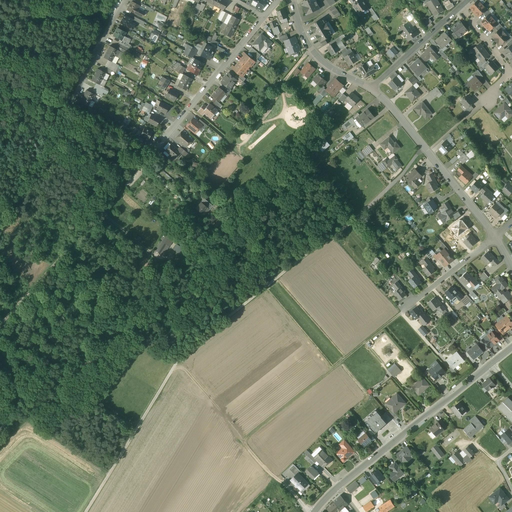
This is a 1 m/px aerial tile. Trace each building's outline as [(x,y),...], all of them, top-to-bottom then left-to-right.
[(221,0),(220,0),(217,0),(214,5),(220,8),(220,9),(223,10),(227,3),(221,0)] [(262,10),(267,1),(264,0),(251,0),(249,3),(250,4),(262,10)] [(319,9),(316,1),(311,3),(309,0),(308,0),(306,1),(305,0),(301,2),(307,15),(319,9)] [(429,8),(434,16),(443,11),(436,0),(431,0),(429,2),(428,3),(430,7),(429,8)] [(470,8),(474,12),(482,5),(479,1),(478,0),(475,3),(470,8)] [(368,8),(363,1),(354,7),(359,14),(364,11),(364,12),(365,11),(364,11),(368,8)] [(127,10),(140,17),(142,12),(143,12),(138,10),(140,7),(140,6),(137,5),(131,2),(127,10)] [(144,9),(148,11),(149,8),(142,4),(139,2),(138,2),(137,5),(140,6),(140,7),(144,9)] [(197,12),(198,9),(200,5),(197,4),(196,6),(194,5),(192,10),(197,12)] [(486,9),(482,5),(474,12),(478,17),(483,12),(486,9)] [(329,10),(335,18),(340,15),(334,6),(329,10)] [(280,21),(282,24),(287,21),(286,18),(287,18),(284,10),(276,12),(279,21),(280,21)] [(225,20),(224,23),(228,25),(230,20),(232,16),(228,14),(225,20)] [(120,23),(129,28),(131,23),(133,20),(129,18),(124,15),(120,23)] [(136,22),(143,26),(145,22),(130,15),(129,18),(133,20),(136,22)] [(481,22),(485,27),(493,19),(490,15),(489,15),(487,17),(481,22)] [(230,20),(228,25),(234,29),(236,25),(236,26),(239,20),(232,16),(230,20)] [(409,22),(412,27),(418,23),(415,18),(413,19),(409,22)] [(320,41),(320,42),(325,39),(332,35),(329,30),(330,30),(326,23),(325,24),(323,19),(311,26),(320,41)] [(497,23),(493,19),(485,27),(489,31),(494,27),(497,24),(497,23)] [(461,21),(456,25),(463,34),(467,30),(463,24),(461,21)] [(328,22),(326,23),(330,30),(329,30),(332,35),(335,33),(328,22)] [(406,38),(408,41),(417,34),(412,27),(409,22),(399,29),(402,33),(403,32),(407,37),(406,38)] [(234,29),(228,25),(225,30),(224,30),(222,34),(230,38),(233,32),(234,29)] [(458,37),(463,34),(456,25),(451,29),(454,32),(458,37)] [(272,29),(274,35),(280,33),(278,27),(276,27),(272,29)] [(120,40),(125,43),(127,38),(124,36),(126,33),(117,28),(113,36),(120,40)] [(494,40),(495,42),(504,33),(501,29),(500,29),(498,31),(492,36),(495,40),(494,40)] [(435,41),(442,49),(451,40),(444,33),(435,41)] [(508,38),(504,33),(495,42),(496,43),(497,42),(500,45),(505,41),(509,38),(508,38)] [(252,45),(259,51),(264,45),(265,45),(268,48),(272,43),(261,34),(252,45)] [(279,37),(281,43),(285,42),(285,41),(289,40),(286,34),(279,37)] [(328,43),(330,46),(335,43),(336,44),(341,41),(338,37),(328,43)] [(297,53),(296,52),(300,51),(295,38),(289,40),(285,41),(285,42),(287,48),(289,52),(290,54),(293,53),(293,55),(297,53)] [(341,41),(336,44),(339,50),(345,47),(341,41)] [(127,52),(129,48),(119,43),(117,47),(127,52)] [(327,47),(331,55),(339,50),(336,44),(335,43),(330,46),(327,47)] [(225,50),(217,46),(212,44),(211,46),(215,49),(223,53),(225,50)] [(480,61),(483,58),(488,55),(480,44),(472,50),(480,61)] [(186,48),(185,51),(193,55),(195,56),(196,53),(198,50),(195,49),(193,48),(188,45),(186,48)] [(211,46),(207,45),(205,51),(212,55),(215,49),(211,46)] [(264,45),(259,51),(263,54),(268,48),(264,45)] [(386,53),(391,58),(400,50),(395,45),(386,53)] [(106,52),(114,56),(117,50),(115,49),(109,46),(106,52)] [(196,46),(195,49),(198,50),(196,53),(198,54),(200,50),(204,52),(205,51),(201,49),(196,46)] [(431,56),(435,61),(439,58),(435,53),(429,46),(427,49),(427,50),(422,54),(427,60),(430,57),(431,56)] [(248,52),(254,57),(257,52),(252,48),(248,52)] [(342,54),(344,58),(352,52),(350,49),(347,50),(342,54)] [(124,54),(117,50),(114,56),(118,58),(121,60),(124,54)] [(438,52),(446,60),(448,58),(441,50),(438,52)] [(205,51),(204,52),(202,56),(209,60),(212,55),(205,51)] [(108,61),(111,62),(114,56),(106,52),(103,58),(108,61)] [(344,58),(349,66),(357,61),(354,56),(355,56),(354,56),(352,52),(344,58)] [(245,54),(239,62),(249,70),(255,63),(255,62),(252,60),(245,54)] [(481,67),(483,65),(486,62),(484,60),(483,58),(480,61),(476,64),(480,68),(481,67)] [(416,73),(418,76),(427,68),(419,59),(410,67),(416,73)] [(195,60),(192,65),(200,69),(203,64),(195,60)] [(105,67),(111,71),(115,72),(118,66),(115,64),(111,62),(108,61),(105,67)] [(485,67),(491,74),(498,68),(492,61),(490,63),(485,67)] [(243,77),(249,70),(239,62),(233,69),(240,75),(243,77)] [(304,75),(307,78),(315,69),(308,63),(300,72),(304,75)] [(358,68),(365,78),(377,71),(373,65),(370,68),(369,66),(368,66),(366,63),(362,65),(358,68)] [(197,75),(200,69),(192,65),(189,71),(197,75)] [(97,69),(94,75),(102,79),(105,73),(97,69)] [(475,77),(478,81),(483,77),(477,70),(472,74),(475,77)] [(389,77),(392,81),(396,78),(398,76),(395,72),(389,77)] [(228,73),(224,78),(233,85),(237,81),(234,78),(228,73)] [(416,73),(413,76),(416,79),(418,81),(421,79),(418,76),(416,73)] [(99,85),(102,79),(94,75),(91,81),(96,84),(99,85)] [(184,75),(181,81),(189,85),(192,79),(184,75)] [(321,86),(321,87),(322,86),(326,81),(318,75),(314,80),(318,84),(321,86)] [(241,84),(243,82),(238,78),(236,76),(234,78),(237,81),(241,84)] [(468,83),(474,90),(476,88),(477,89),(479,86),(481,84),(478,81),(475,77),(468,83)] [(230,89),(233,85),(224,78),(221,82),(226,87),(230,90),(230,89)] [(389,83),(395,91),(402,85),(396,78),(392,81),(389,83)] [(483,78),(480,80),(484,84),(483,85),(486,89),(490,86),(486,81),(484,83),(483,82),(485,80),(483,78)] [(329,93),(333,97),(338,91),(342,87),(342,86),(335,80),(326,91),(327,92),(329,93)] [(186,90),(189,85),(181,81),(178,87),(186,90)] [(95,85),(94,88),(103,93),(105,94),(107,91),(102,89),(95,85)] [(317,92),(319,94),(324,89),(325,88),(322,86),(321,87),(321,86),(317,92)] [(405,93),(412,102),(420,95),(412,87),(405,93)] [(216,99),(219,102),(219,101),(224,95),(225,94),(223,92),(218,88),(212,96),(214,97),(216,99)] [(429,94),(433,99),(440,93),(436,88),(429,94)] [(170,99),(174,101),(178,94),(169,89),(165,96),(171,99),(170,99)] [(323,97),(325,94),(327,92),(326,91),(324,89),(319,94),(323,97)] [(86,90),(83,96),(91,100),(94,94),(86,90)] [(348,102),(353,106),(359,99),(352,93),(347,98),(345,100),(348,103),(348,102)] [(319,94),(316,98),(311,103),(315,106),(323,97),(319,94)] [(339,99),(343,103),(345,100),(347,98),(343,94),(339,99)] [(467,109),(471,105),(474,102),(468,95),(464,99),(462,99),(461,100),(461,102),(467,109)] [(88,106),(91,100),(83,96),(80,102),(88,106)] [(143,107),(150,111),(153,106),(145,102),(143,107)] [(169,107),(160,102),(156,109),(162,112),(161,112),(165,114),(169,107)] [(348,102),(348,103),(344,107),(349,111),(353,106),(348,102)] [(420,113),(425,119),(429,116),(428,115),(431,113),(422,103),(414,110),(418,115),(420,113)] [(494,113),(500,119),(505,115),(508,119),(511,115),(511,112),(510,111),(510,110),(507,106),(504,104),(494,113)] [(217,111),(212,107),(211,108),(209,107),(208,105),(206,107),(203,105),(200,108),(206,112),(204,114),(211,119),(212,117),(212,118),(213,118),(214,117),(214,116),(214,115),(217,111)] [(464,111),(467,115),(473,109),(471,105),(467,109),(464,111)] [(197,112),(202,117),(204,114),(206,112),(200,108),(197,112)] [(357,118),(360,122),(359,123),(362,126),(374,117),(368,110),(360,116),(357,118)] [(151,115),(149,119),(147,122),(153,124),(152,125),(156,127),(160,119),(151,115)] [(186,126),(195,134),(198,130),(201,126),(201,125),(197,122),(193,118),(189,123),(188,123),(187,125),(187,126),(186,126)] [(342,126),(345,131),(353,124),(355,123),(354,121),(354,120),(352,118),(344,124),(342,126)] [(201,128),(203,130),(207,126),(199,120),(197,122),(201,125),(201,126),(202,126),(201,128)] [(144,139),(148,141),(152,132),(144,128),(142,132),(140,136),(144,138),(144,139)] [(182,144),(185,147),(191,140),(182,132),(176,138),(182,144)] [(345,141),(347,143),(354,138),(350,132),(343,138),(345,141)] [(387,146),(393,154),(400,148),(396,143),(394,144),(389,137),(380,144),(384,149),(387,146)] [(330,146),(326,141),(318,148),(323,152),(330,146)] [(441,151),(444,155),(452,148),(446,141),(445,142),(438,148),(440,152),(441,151)] [(171,144),(170,145),(165,150),(165,151),(170,155),(175,159),(175,160),(176,160),(175,159),(180,153),(181,154),(181,153),(177,150),(171,144)] [(185,147),(182,144),(180,147),(187,153),(190,150),(186,147),(186,148),(185,147)] [(362,151),(366,157),(373,151),(369,146),(362,151)] [(180,147),(177,150),(181,153),(183,155),(184,156),(187,153),(180,147)] [(366,157),(362,151),(361,150),(356,154),(361,160),(366,157)] [(466,155),(470,159),(475,154),(472,150),(466,155)] [(167,158),(174,164),(176,161),(175,160),(175,159),(170,155),(167,158)] [(387,168),(392,164),(397,160),(398,159),(395,156),(387,162),(385,160),(382,162),(383,163),(387,168)] [(461,157),(455,162),(460,166),(465,162),(461,157)] [(402,166),(397,160),(392,164),(397,170),(402,166)] [(459,178),(466,184),(472,178),(467,174),(468,173),(461,167),(457,170),(461,173),(461,172),(463,174),(462,175),(459,178)] [(412,185),(415,188),(419,184),(416,181),(421,176),(415,169),(405,179),(412,185)] [(426,185),(430,193),(437,189),(435,184),(436,183),(433,177),(429,179),(429,180),(430,180),(431,182),(426,185)] [(502,190),(509,196),(511,192),(511,188),(510,186),(511,185),(503,178),(500,182),(503,185),(504,184),(506,185),(505,186),(502,190)] [(470,188),(476,193),(479,189),(483,186),(483,185),(480,182),(480,183),(477,181),(470,188)] [(481,197),(488,203),(493,197),(489,193),(490,192),(484,187),(481,191),(482,192),(483,191),(485,192),(484,193),(481,197)] [(204,199),(201,203),(207,208),(210,210),(213,206),(204,199)] [(422,204),(424,208),(425,207),(424,206),(431,201),(429,199),(422,204)] [(425,207),(430,213),(435,210),(435,209),(436,206),(432,200),(431,201),(424,206),(425,207)] [(441,220),(443,223),(444,223),(452,218),(454,217),(452,214),(454,213),(447,202),(443,205),(445,208),(440,211),(442,213),(439,215),(442,219),(441,220)] [(204,212),(207,208),(201,203),(195,209),(203,215),(205,213),(204,212)] [(489,211),(496,218),(498,216),(503,211),(502,211),(495,204),(489,211)] [(452,218),(455,221),(462,216),(458,210),(454,213),(452,214),(454,217),(452,218)] [(498,216),(501,218),(506,213),(503,210),(502,211),(503,211),(498,216)] [(213,227),(217,230),(225,223),(221,219),(213,227)] [(467,228),(463,224),(461,221),(461,220),(457,224),(452,228),(458,236),(467,228)] [(473,238),(470,234),(468,236),(468,237),(468,238),(464,241),(469,248),(476,243),(472,239),(473,238)] [(166,235),(162,242),(169,246),(172,242),(175,244),(177,242),(166,235)] [(163,256),(169,246),(162,242),(156,251),(163,256)] [(444,249),(446,252),(448,250),(443,243),(440,245),(444,250),(444,249)] [(173,249),(183,255),(186,251),(176,245),(173,249)] [(444,250),(440,253),(437,255),(436,256),(439,259),(445,266),(453,260),(446,252),(444,249),(444,250)] [(493,263),(496,266),(499,263),(492,256),(491,257),(487,253),(481,258),(487,265),(491,261),(492,261),(493,262),(493,263)] [(422,270),(428,277),(435,271),(431,267),(432,266),(426,258),(422,261),(425,264),(426,264),(427,265),(426,266),(422,270)] [(408,281),(414,288),(420,283),(417,279),(418,278),(412,270),(408,273),(412,278),(408,281)] [(479,276),(483,281),(488,277),(484,272),(479,276)] [(472,283),(475,286),(478,283),(471,276),(470,277),(466,273),(460,279),(466,285),(469,283),(471,281),(472,282),(472,283)] [(492,288),(495,293),(501,288),(502,290),(508,285),(501,277),(500,278),(495,282),(497,284),(492,288)] [(393,293),(399,300),(405,295),(402,291),(403,290),(397,282),(393,285),(397,290),(393,293)] [(460,301),(463,298),(456,290),(455,291),(451,287),(445,293),(454,302),(458,299),(460,301)] [(505,293),(502,290),(501,288),(495,293),(504,303),(511,297),(507,291),(505,293)] [(463,298),(460,301),(465,307),(471,301),(466,295),(463,298)] [(437,308),(441,313),(445,310),(438,302),(437,303),(434,298),(427,304),(433,311),(437,308)] [(415,320),(418,317),(423,314),(421,311),(420,312),(416,307),(410,312),(415,320)] [(424,313),(423,314),(418,317),(424,325),(426,323),(430,320),(424,313)] [(511,322),(507,316),(501,321),(508,329),(509,329),(511,326),(511,322)] [(508,330),(508,329),(501,321),(495,325),(502,334),(504,334),(508,330)] [(418,330),(424,336),(428,333),(422,326),(418,330)] [(492,332),(487,336),(494,344),(499,341),(492,332)] [(494,344),(487,336),(482,340),(489,348),(494,344)] [(467,352),(474,360),(474,359),(473,359),(478,355),(478,356),(483,352),(476,344),(477,345),(474,348),(473,347),(467,352)] [(464,354),(472,364),(476,361),(474,359),(474,360),(467,352),(464,354)] [(451,367),(453,369),(463,360),(457,353),(446,361),(451,367)] [(387,369),(389,372),(396,366),(394,364),(387,369)] [(432,375),(436,379),(439,377),(442,375),(441,374),(445,372),(438,364),(433,368),(432,368),(428,371),(432,375)] [(400,370),(398,368),(391,374),(393,376),(400,370)] [(429,377),(435,384),(441,379),(439,377),(436,379),(432,375),(429,377)] [(412,388),(418,395),(429,386),(423,378),(412,388)] [(486,389),(488,391),(490,389),(490,390),(492,390),(493,389),(493,387),(495,385),(489,378),(482,384),(486,389),(486,390),(486,389)] [(392,411),(394,413),(399,409),(398,408),(404,403),(396,394),(391,399),(392,401),(387,405),(392,411)] [(411,396),(417,403),(420,401),(414,394),(411,396)] [(498,407),(511,421),(511,402),(507,397),(498,407)] [(455,413),(458,417),(462,414),(463,415),(466,413),(465,412),(466,411),(459,403),(451,409),(454,413),(455,413)] [(363,420),(365,423),(369,419),(373,415),(373,416),(377,413),(375,410),(363,420)] [(388,414),(393,420),(397,417),(394,413),(392,411),(388,414)] [(369,419),(365,423),(369,427),(368,427),(370,428),(375,434),(380,429),(379,429),(381,427),(382,428),(387,423),(382,418),(381,416),(380,416),(377,413),(373,416),(373,415),(369,419)] [(387,414),(382,418),(387,423),(391,419),(387,414)] [(469,422),(470,424),(471,424),(477,432),(483,427),(475,417),(469,422)] [(438,424),(444,430),(447,428),(441,421),(438,424)] [(432,431),(435,435),(438,433),(439,434),(444,430),(438,424),(435,426),(434,425),(430,429),(432,431)] [(463,430),(470,438),(472,436),(477,432),(471,424),(470,424),(463,430)] [(507,443),(508,444),(511,440),(511,432),(509,429),(501,436),(502,438),(507,443)] [(359,439),(365,433),(363,430),(356,436),(359,439)] [(358,440),(364,447),(367,444),(369,442),(371,440),(370,439),(365,433),(359,439),(358,440)] [(341,460),(343,462),(344,462),(346,460),(347,458),(354,452),(344,441),(340,444),(343,448),(337,454),(341,459),(341,460)] [(444,455),(436,445),(431,449),(439,459),(444,455)] [(463,451),(467,456),(469,458),(474,453),(468,446),(463,451)] [(397,455),(404,464),(408,460),(407,459),(412,455),(410,452),(406,448),(397,455)] [(317,461),(323,467),(332,459),(322,449),(314,457),(317,461)] [(457,452),(452,457),(456,461),(460,466),(465,462),(463,459),(457,452)] [(307,455),(310,458),(314,463),(317,461),(314,457),(309,453),(307,455)] [(467,456),(463,459),(465,462),(467,464),(471,460),(469,458),(467,456)] [(390,476),(394,481),(404,474),(400,469),(395,463),(389,467),(393,472),(394,473),(390,476)] [(306,471),(313,478),(318,472),(311,465),(310,466),(311,467),(306,471)] [(291,472),(295,476),(298,474),(300,471),(296,467),(291,472)] [(378,482),(379,483),(381,481),(382,482),(383,481),(382,481),(384,479),(378,470),(374,473),(374,472),(371,474),(372,475),(374,478),(375,478),(378,482)] [(300,490),(303,487),(307,483),(298,474),(295,476),(290,481),(300,490)] [(372,475),(370,477),(376,484),(378,482),(375,478),(374,478),(372,475)] [(363,476),(356,482),(359,486),(363,484),(362,482),(365,479),(363,476)] [(373,486),(376,484),(370,477),(368,478),(373,486)] [(347,489),(350,494),(359,486),(356,482),(347,489)] [(501,505),(501,506),(503,504),(508,500),(503,493),(503,494),(499,489),(489,497),(493,502),(496,499),(501,505)] [(340,496),(333,502),(341,510),(344,507),(348,504),(340,496)] [(381,511),(386,511),(394,506),(390,501),(379,508),(381,511)] [(339,511),(341,510),(333,502),(326,508),(329,511),(339,511)] [(363,507),(366,511),(374,507),(370,502),(363,507)]
